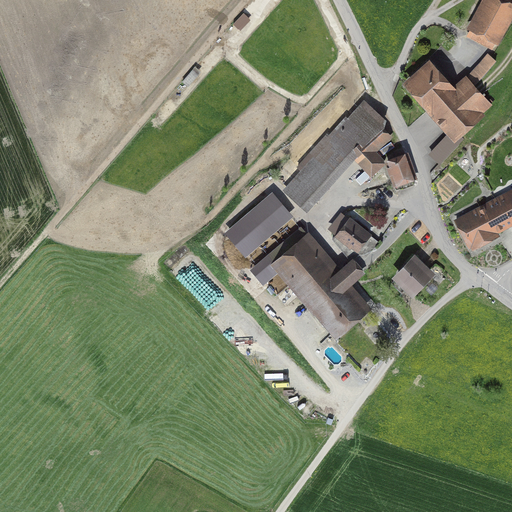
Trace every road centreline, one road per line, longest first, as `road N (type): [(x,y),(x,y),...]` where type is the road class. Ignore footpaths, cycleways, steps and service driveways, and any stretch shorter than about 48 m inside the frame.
road 1 (tertiary): [(489,283),(450,243),(412,141),(340,0)]
road 2 (track): [(281,511),(409,337),(480,274)]
road 3 (track): [(389,101),(417,29),(463,0)]
